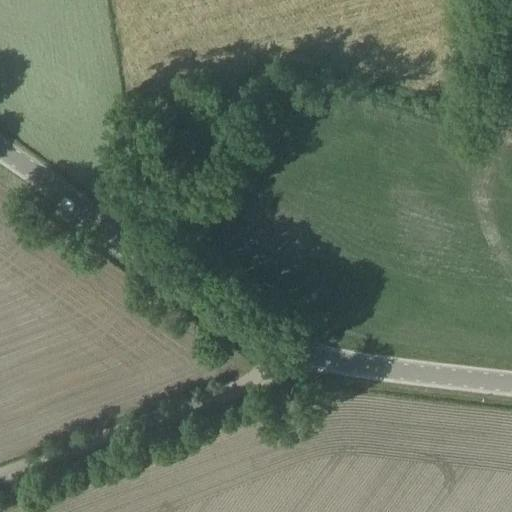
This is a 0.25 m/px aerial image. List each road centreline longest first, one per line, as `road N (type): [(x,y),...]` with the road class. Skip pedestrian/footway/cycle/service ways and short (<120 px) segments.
road 1 (unclassified): [(0,151),(251,329),(312,360),(511,383)]
road 2 (track): [(312,360),(0,474)]
